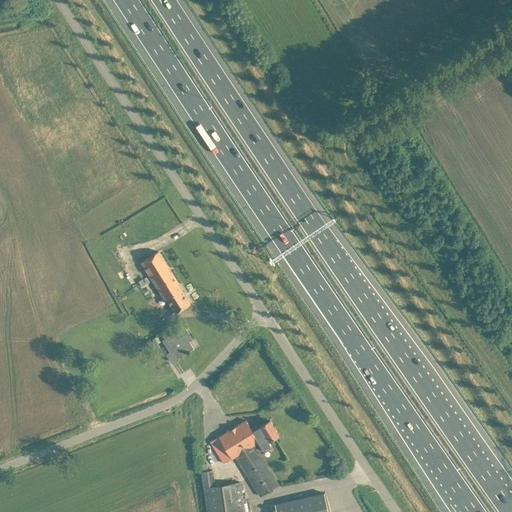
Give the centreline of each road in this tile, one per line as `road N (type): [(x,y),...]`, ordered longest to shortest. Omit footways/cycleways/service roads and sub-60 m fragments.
road 1 (motorway): [(127,0),(474,511)]
road 2 (motorway): [(511,508),(164,0)]
road 3 (unclassified): [(397,511),(62,0)]
road 4 (track): [(511,394),(337,142),(344,128),(511,12)]
road 5 (track): [(264,317),(181,397),(0,469)]
